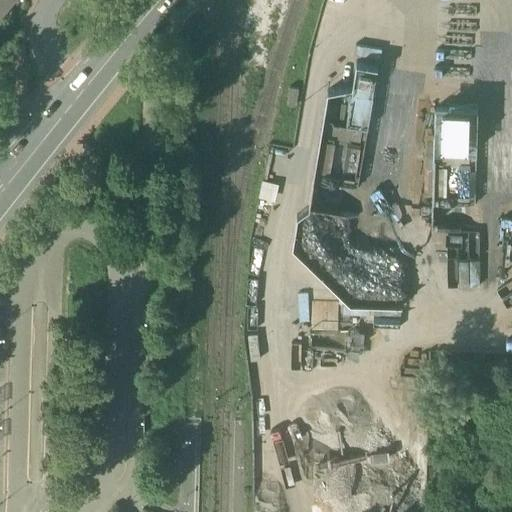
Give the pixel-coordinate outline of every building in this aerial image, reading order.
[(0,0),(0,10),(8,0),(0,0)] [(362,189),(382,64),(358,60),(354,88),(334,85),(315,205),(320,206),(324,181),(339,183),(339,186),(362,189)] [(299,88),(290,87),(287,104),(296,105),(299,88)] [(438,106),(436,256),(460,256),(461,228),(479,229),(481,107),(438,106)] [(304,206),(298,252),(314,253),(311,284),(361,290),(367,238),(360,238),(363,213),(304,206)]
